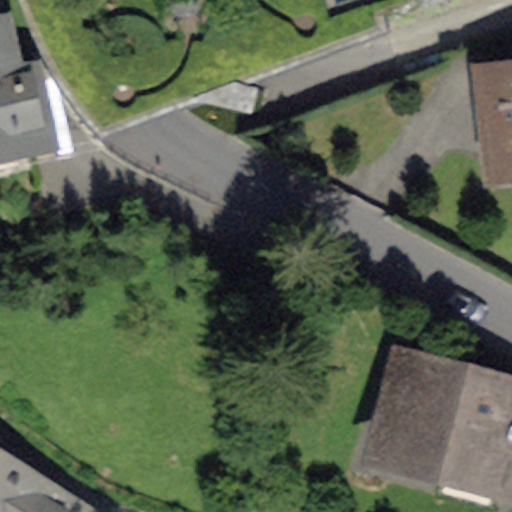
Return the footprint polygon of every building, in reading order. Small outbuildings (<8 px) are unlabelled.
[(335,4),(348,0),(296,0),(301,15),(335,4)] [(0,140),(32,133),(17,88),(3,91),(0,75),(0,140)] [(511,77),(491,80),(501,169),(511,167),(511,77)] [(498,482),(509,441),(511,441),(511,429),(511,428),(511,392),(411,366),(388,453),(498,482)] [(0,511),(55,511),(16,487),(17,476),(0,465),(0,511)]
